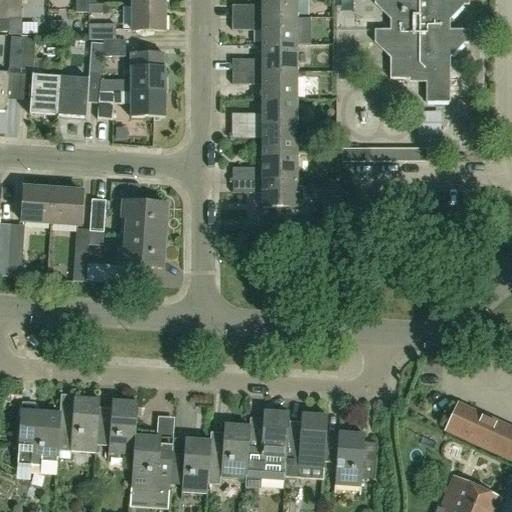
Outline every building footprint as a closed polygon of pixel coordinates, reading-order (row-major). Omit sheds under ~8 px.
[(0,0),(0,19),(8,19),(8,0),(0,0)] [(8,0),(8,19),(21,19),(21,0),(8,0)] [(89,14),(89,6),(89,4),(89,0),(76,0),(76,14),(89,14)] [(232,20),(297,20),(296,0),(261,0),(262,7),(232,7),(232,20)] [(376,0),(377,5),(390,18),(390,31),(375,31),(375,32),(377,32),(377,43),(390,56),(390,80),(426,80),(426,104),(450,103),(450,56),(461,44),(469,44),(469,31),(450,31),(450,18),(461,6),(469,6),(468,0),(376,0)] [(165,5),(133,6),(133,32),(165,32),(165,5)] [(262,47),(297,46),(297,20),(232,20),(232,32),(262,32),(262,47)] [(92,41),(103,42),(116,41),(116,26),(89,26),(88,41),(92,41)] [(9,69),(21,70),(24,39),(12,38),(9,69)] [(24,39),(21,70),(33,71),(35,40),(24,39)] [(102,58),(103,42),(92,41),(89,75),(101,76),(102,58)] [(103,42),(102,58),(126,58),(125,41),(116,41),(103,42)] [(232,73),(297,73),(297,46),(262,47),(262,61),(232,61),(232,73)] [(131,54),(131,94),(165,93),(165,54),(131,54)] [(0,73),(0,113),(6,114),(9,74),(0,73)] [(262,101),(297,101),(297,73),(232,73),(232,86),(262,86),(262,101)] [(30,115),(58,117),(61,77),(33,75),(30,115)] [(89,79),(61,77),(58,117),(86,120),(89,80),(89,79)] [(100,82),(99,94),(111,94),(111,82),(100,82)] [(165,119),(165,93),(131,94),(119,94),(119,105),(131,105),(131,119),(165,119)] [(97,121),(113,122),(113,94),(111,94),(99,94),(98,105),(97,121)] [(232,128),(297,128),(297,101),(262,101),(262,115),(232,115),(232,128)] [(262,155),(297,154),(297,128),(232,128),(232,140),(261,140),(262,155)] [(342,150),(342,164),(397,164),(397,150),(342,150)] [(232,182),(297,182),(297,154),(262,155),(262,169),(232,169),(232,182)] [(297,188),(297,182),(232,182),(232,194),(262,194),(261,209),(297,210),(297,207),(300,207),(303,205),(303,190),(300,188),(297,188)] [(50,225),(52,192),(23,190),(21,223),(50,225)] [(82,194),(52,192),(50,225),(80,227),(82,194)] [(89,233),(104,235),(106,203),(94,202),(92,202),(89,233)] [(123,203),(122,219),(126,220),(125,235),(164,238),(167,206),(138,204),(126,203),(123,203)] [(0,277),(7,278),(9,251),(11,226),(0,225),(0,277)] [(7,278),(20,279),(23,227),(11,226),(9,251),(7,278)] [(76,232),(75,254),(88,255),(88,247),(89,233),(76,232)] [(87,264),(86,283),(89,283),(89,284),(136,287),(137,287),(139,268),(162,270),(164,238),(125,235),(124,251),(119,251),(118,267),(118,271),(103,270),(103,266),(87,264)] [(75,255),(73,282),(85,284),(86,283),(87,264),(88,255),(75,254),(75,255)] [(72,407),(60,407),(60,415),(57,451),(95,454),(96,447),(99,409),(99,401),(74,399),(73,399),(72,407)] [(107,455),(132,457),(133,457),(134,437),(135,437),(137,404),(111,402),(111,410),(99,409),(96,447),(108,448),(107,455)] [(444,432),(445,432),(511,462),(511,429),(457,405),(444,432)] [(33,421),(20,420),(17,464),(41,466),(40,475),(55,477),(57,451),(60,415),(34,413),(33,421)] [(250,420),(249,428),(245,488),(259,489),(259,479),(285,481),(286,460),(288,423),(289,415),(263,413),(262,421),(250,420)] [(300,424),(288,423),(286,460),(298,461),(297,468),(323,470),(324,464),(326,439),(327,418),(301,416),(300,424)] [(162,419),(163,446),(178,445),(177,419),(162,419)] [(245,488),(249,428),(223,426),(222,435),(211,434),(210,442),(207,486),(220,487),(220,478),(245,480),(245,488)] [(361,480),(374,481),(376,444),(364,444),(364,436),(338,434),(338,439),(326,439),(324,464),(336,464),(334,486),(360,488),(361,480)] [(167,511),(169,485),(172,449),(159,448),(160,439),(135,437),(134,437),(133,457),(132,457),(130,490),(144,491),(142,510),(167,511)] [(184,450),(172,449),(169,485),(181,486),(180,493),(207,494),(207,486),(210,442),(184,440),(184,450)] [(495,511),(501,500),(453,477),(439,511),(495,511)]
